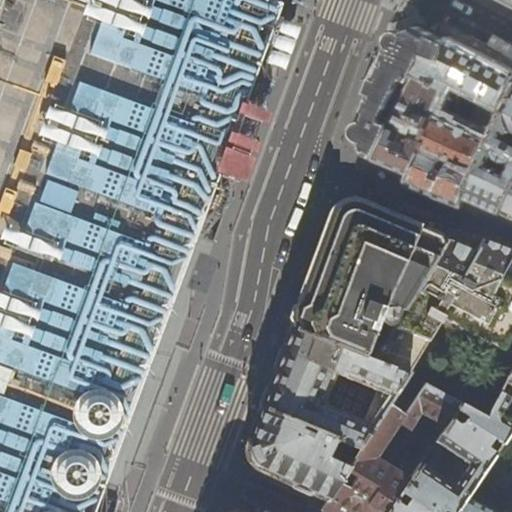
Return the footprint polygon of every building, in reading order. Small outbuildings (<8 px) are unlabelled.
[(0,0),(0,511),(88,511),(277,1),(272,0),(0,0)] [(285,35),(286,33),(287,30),(286,27),(284,25),(280,24),(277,25),(275,27),(274,30),(275,33),(276,35),(279,36),(282,36),(285,35)] [(450,43),(420,27),(396,36),(389,56),(361,132),(370,155),(379,159),(387,143),(394,127),(418,81),(415,80),(427,54),(443,60),(450,43)] [(281,50),(282,48),(283,45),(282,43),(280,41),(277,39),(274,40),(272,42),(271,45),(271,48),(273,50),(275,52),(279,52),(281,50)] [(410,184),(447,199),(464,206),(469,197),(511,101),(511,75),(475,56),(450,43),(443,60),(427,54),(415,80),(418,81),(394,127),(432,142),(415,174),(410,184)] [(274,65),(275,64),(275,61),(275,58),(273,56),(269,55),(266,56),(264,58),(263,61),(263,63),(265,66),(268,67),(271,67),(274,65)] [(511,101),(469,197),(486,204),(505,213),(511,198),(511,101)] [(415,174),(432,142),(394,127),(387,143),(379,159),(383,160),(415,174)] [(398,319),(447,242),(354,202),(335,210),(331,212),(328,217),(303,288),(292,318),(288,329),(370,363),(386,338),(371,332),(379,311),(398,319)] [(454,245),(447,242),(398,319),(386,338),(370,363),(406,378),(408,377),(444,321),(502,350),(511,332),(511,250),(501,247),(483,240),(474,254),(454,245)] [(388,406),(406,378),(370,363),(288,329),(285,339),(264,395),(259,409),(334,436),(351,443),(362,447),(388,406)] [(511,367),(498,393),(511,401),(511,367)] [(457,412),(462,406),(423,387),(403,415),(388,406),(362,447),(327,502),(320,511),(321,511),(388,511),(451,421),(457,412)] [(454,511),(511,429),(511,401),(498,393),(485,418),(462,406),(457,412),(462,416),(460,420),(462,422),(460,426),(451,421),(388,511),(454,511)] [(329,451),(334,436),(259,409),(255,418),(245,446),(250,457),(255,469),(317,498),(327,502),(362,447),(351,443),(346,457),(329,451)] [(511,511),(511,429),(454,511),(511,511)]
